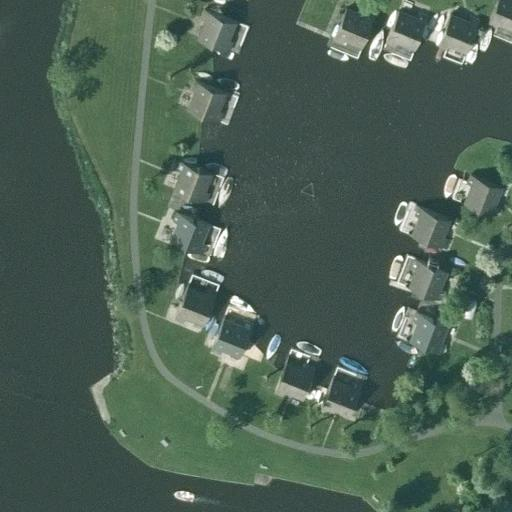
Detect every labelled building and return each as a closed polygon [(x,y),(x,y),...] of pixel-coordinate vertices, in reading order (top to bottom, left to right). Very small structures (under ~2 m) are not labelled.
[(495,27),(496,24),(511,30),(511,0),(496,0),(487,23),(495,27)] [(341,42),(343,39),(361,47),(375,15),(364,11),(362,15),(345,8),(332,39),(341,42)] [(231,42),(228,40),(236,22),(204,9),(200,18),(204,20),(197,38),(227,50),(231,42)] [(397,11),(385,41),(393,44),(395,41),(413,49),(426,17),(417,13),(415,18),(397,11)] [(449,14),(437,44),(445,48),(446,45),(465,52),(478,20),(469,17),(467,21),(449,14)] [(187,108),(218,120),(221,111),(218,110),(225,92),(193,80),(190,89),(194,91),(187,108)] [(173,189),(204,201),(207,192),(205,191),(212,173),(179,160),(176,170),(180,171),(173,189)] [(500,186),(470,174),(466,183),(469,184),(462,202),(494,215),(498,205),(493,204),(500,186)] [(414,215),(417,216),(410,234),(442,247),(445,238),(441,236),(448,218),(418,206),(414,215)] [(170,241),(201,253),(204,243),(202,242),(209,224),(176,212),(173,221),(177,223),(170,241)] [(411,267),(414,269),(407,286),(439,299),(443,290),(438,288),(445,270),(414,258),(411,267)] [(202,324),(215,293),(206,289),(205,291),(187,284),(174,317),(183,321),(185,317),(202,324)] [(446,323),(416,311),(412,321),(415,322),(408,340),(440,352),(444,343),(439,341),(446,323)] [(242,321),(241,323),(223,316),(210,349),(219,353),(221,348),(239,355),(251,325),(242,321)] [(302,398),(314,367),(305,363),(304,366),(286,359),(273,391),(282,395),(284,391),(302,398)] [(348,416),(360,385),(351,382),(350,384),(332,377),(319,410),(328,413),(330,409),(348,416)]
